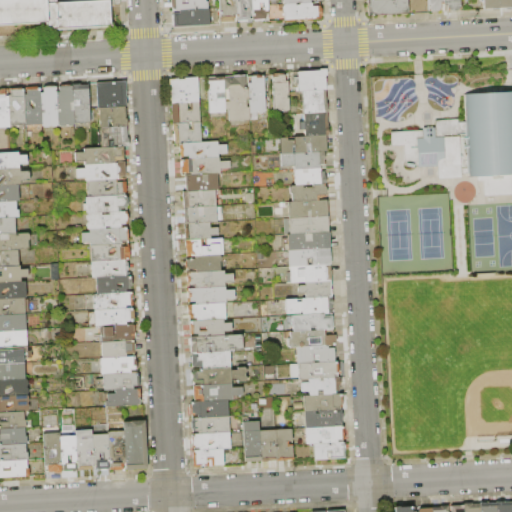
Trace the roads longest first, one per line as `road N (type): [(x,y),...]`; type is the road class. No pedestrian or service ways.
road 1 (residential): [(511,474),(0,503)]
road 2 (residential): [(342,0),(370,511)]
road 3 (residential): [(142,0),(170,511)]
road 4 (residential): [(511,33),(0,61)]
